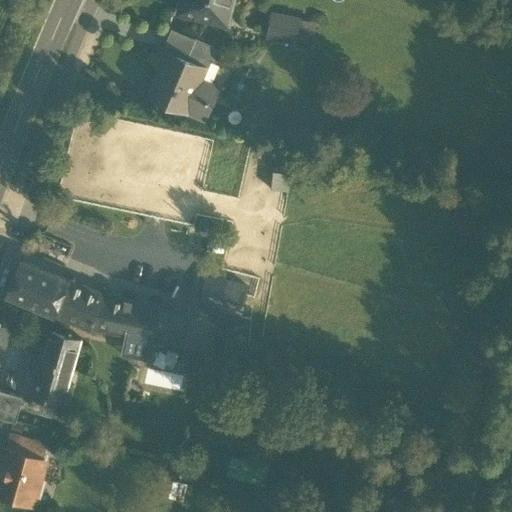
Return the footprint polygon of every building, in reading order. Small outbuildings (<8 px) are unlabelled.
[(182,0),(180,12),(219,21),(223,1),(231,3),(231,0),(182,0)] [(226,23),(231,3),(223,1),(219,21),(226,23)] [(268,36),(294,41),(299,21),(272,15),(268,36)] [(186,59),(189,51),(194,38),(173,30),(165,50),(169,52),(186,59)] [(221,49),(194,38),(189,51),(206,58),(216,62),(221,49)] [(151,97),(183,110),(198,78),(206,58),(189,51),(186,59),(169,52),(169,54),(173,56),(164,78),(160,76),(151,97)] [(169,54),(160,76),(164,78),(173,56),(169,54)] [(219,86),(198,78),(183,110),(206,119),(219,86)] [(6,294),(54,314),(68,279),(20,259),(6,294)] [(102,293),(68,279),(54,314),(88,328),(89,327),(102,293)] [(246,285),(224,280),(215,314),(237,320),(246,285)] [(150,339),(154,340),(160,305),(102,293),(89,327),(125,334),(150,339)] [(190,311),(160,305),(154,340),(183,346),(189,317),(190,311)] [(183,346),(184,346),(202,349),(203,350),(207,328),(203,319),(189,317),(183,346)] [(33,394),(51,399),(52,396),(65,399),(80,344),(65,340),(66,335),(50,330),(42,357),(39,356),(34,373),(38,374),(33,394)] [(150,339),(125,334),(121,353),(146,358),(150,339)] [(202,349),(184,346),(180,364),(198,368),(202,349)] [(0,413),(8,416),(15,395),(0,390),(0,413)] [(12,432),(7,448),(29,455),(34,438),(12,432)] [(29,455),(42,458),(47,442),(34,438),(29,455)] [(0,489),(0,492),(32,501),(44,459),(42,458),(29,455),(7,448),(3,447),(0,458),(0,466),(6,468),(3,478),(0,489)]
